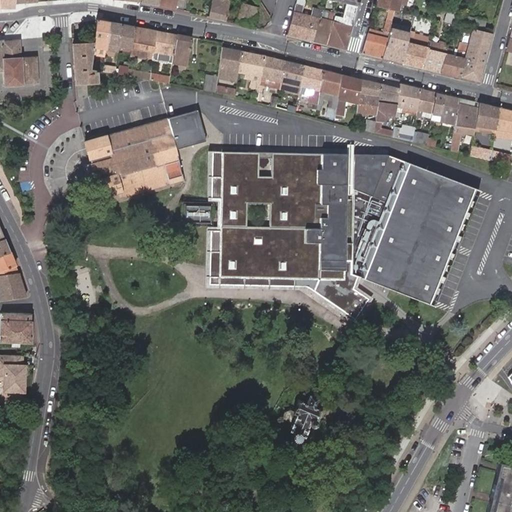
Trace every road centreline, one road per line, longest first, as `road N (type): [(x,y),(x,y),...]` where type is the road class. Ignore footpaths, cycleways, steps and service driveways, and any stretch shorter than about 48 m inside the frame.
road 1 (residential): [(353,63),(149,16),(60,7)]
road 2 (residential): [(28,511),(49,361),(44,304)]
road 3 (unclassified): [(25,253),(45,206),(39,157),(47,136),(71,120)]
road 4 (residential): [(485,95),(353,63)]
road 5 (residential): [(389,511),(453,404)]
